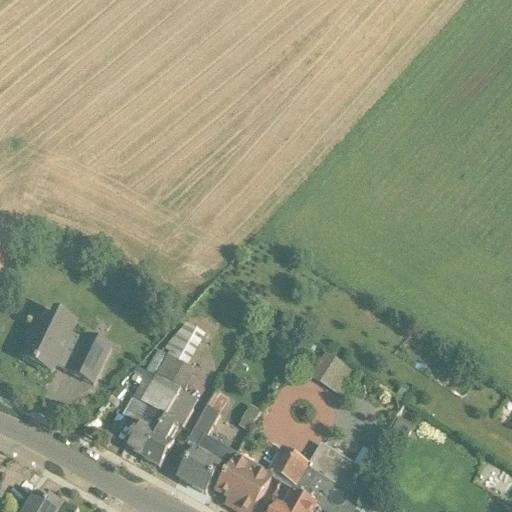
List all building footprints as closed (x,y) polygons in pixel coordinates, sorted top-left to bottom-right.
[(78,338),(84,326),(61,315),(54,328),(38,321),(27,343),(31,345),(23,363),(51,377),(56,368),(71,375),(70,377),(99,391),(118,351),(91,338),(89,342),(78,338)] [(309,365),(316,351),(303,344),(296,358),(309,365)] [(347,370),(324,356),(320,362),(322,363),(311,381),(332,394),(347,370)] [(141,459),(181,393),(152,377),(128,421),(139,428),(126,450),(141,459)] [(404,387),(396,399),(403,403),(411,392),(404,387)] [(171,444),(180,429),(184,431),(200,404),(181,393),(141,459),(160,470),(175,446),(171,444)] [(215,395),(206,410),(221,419),(230,404),(215,395)] [(221,419),(206,410),(188,441),(202,448),(182,483),(208,498),(222,474),(226,476),(236,458),(208,442),(221,419)] [(400,421),(392,436),(407,444),(415,429),(400,421)] [(309,471),(281,453),(270,472),(295,487),(298,489),(309,471)] [(232,511),(233,511),(253,511),(272,480),(236,458),(226,476),(216,493),(236,504),(232,511)] [(318,476),(312,472),(309,471),(298,489),(295,487),(292,493),(304,500),(318,476)] [(324,511),(376,511),(318,476),(304,500),(297,511),(315,511),(318,508),(324,511)] [(297,511),(304,500),(292,493),(289,491),(280,506),(278,505),(273,511),(297,511)] [(36,500),(29,511),(65,511),(51,503),(49,507),(36,500)] [(0,511),(10,511),(13,510),(4,502),(2,504),(1,503),(0,504),(0,511)]
